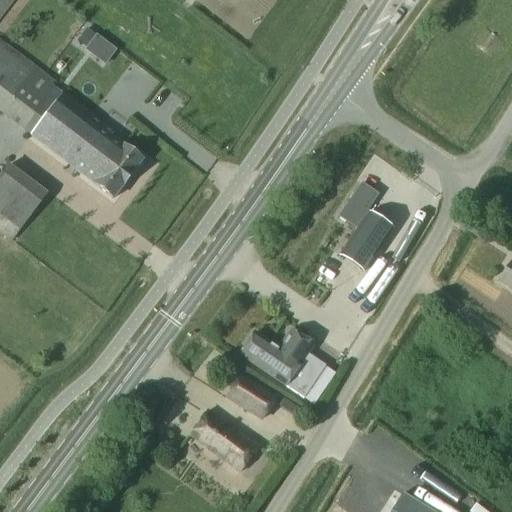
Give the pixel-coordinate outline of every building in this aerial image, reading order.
[(0,0),(0,19),(14,0),(0,0)] [(86,29),(77,42),(81,45),(91,33),(86,29)] [(105,63),(115,51),(96,36),(86,49),(105,63)] [(0,115),(30,138),(112,201),(142,161),(94,124),(97,121),(62,95),(62,94),(62,95),(52,86),(55,83),(0,41),(0,115)] [(47,196),(7,165),(0,173),(0,236),(10,244),(47,196)] [(354,229),(377,196),(361,185),(338,218),(354,229)] [(368,214),(339,257),(363,273),(392,230),(368,214)] [(511,263),(499,283),(511,290),(511,263)] [(253,335),(239,355),(303,398),(324,367),(306,355),(311,347),(290,333),(277,350),(254,334),(253,335)] [(239,377),(225,400),(261,422),(275,400),(239,377)] [(302,412),(283,399),(278,407),(297,420),(302,412)] [(207,413),(189,438),(238,474),(256,448),(207,413)] [(390,511),(427,511),(401,495),(390,511)]
